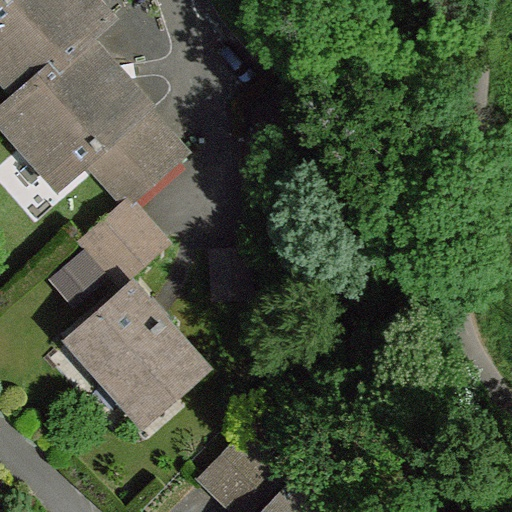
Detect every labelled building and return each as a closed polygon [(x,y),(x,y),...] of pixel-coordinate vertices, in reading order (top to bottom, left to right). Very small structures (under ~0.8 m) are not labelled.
[(0,0),(0,65),(25,93),(88,37),(110,18),(93,0),(0,0)] [(62,181),(102,145),(147,105),(88,37),(25,93),(2,113),(62,181)] [(147,105),(102,145),(142,191),(188,151),(147,105)] [(168,242),(131,201),(86,241),(123,282),(168,242)] [(255,296),(250,244),(209,247),(213,299),(255,296)] [(205,367),(134,287),(75,338),(139,409),(167,384),(175,394),(205,367)] [(247,511),(286,472),(247,435),(205,478),(240,511),(247,511)] [(312,511),(290,490),(269,511),(312,511)]
